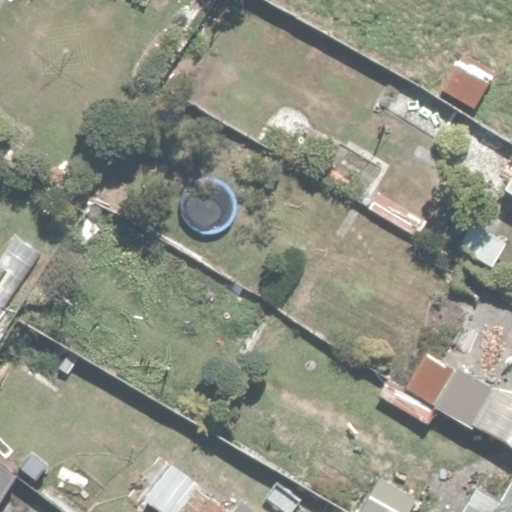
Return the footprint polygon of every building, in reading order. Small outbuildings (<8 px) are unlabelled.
[(500,68),(457,45),(437,83),(479,105),(500,68)] [(511,166),(501,186),(511,191),(511,166)] [(511,381),(427,333),(401,378),(511,442),(511,381)] [(261,511),(224,488),(219,495),(163,456),(133,499),(151,511),(261,511)] [(472,476),(451,511),(511,511),(511,462),(495,490),(472,476)]
